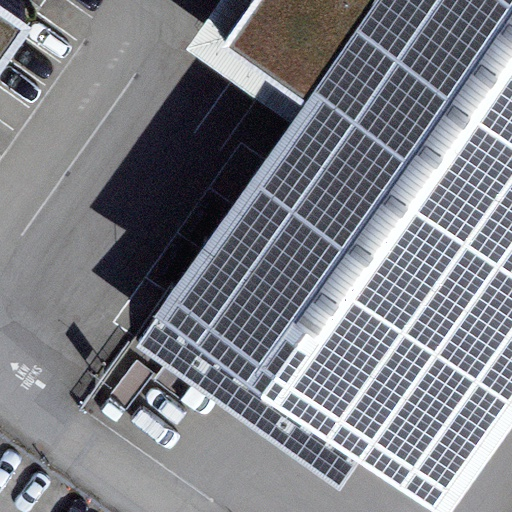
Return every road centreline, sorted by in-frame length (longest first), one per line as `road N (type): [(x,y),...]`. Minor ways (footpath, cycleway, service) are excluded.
road 1 (unknown): [(0,266),(133,51),(144,0)]
road 2 (unknown): [(225,511),(0,354)]
